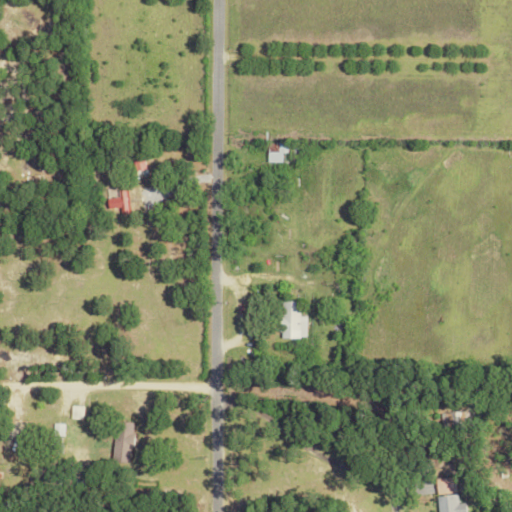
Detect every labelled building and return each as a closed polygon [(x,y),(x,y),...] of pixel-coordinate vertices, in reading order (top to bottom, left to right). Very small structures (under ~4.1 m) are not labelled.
[(267,163),(283,162),(283,153),(288,153),(288,142),(266,143),(267,163)] [(117,197),(106,197),(106,209),(118,208),(119,214),(128,213),(127,189),(116,190),(117,197)] [(306,316),(298,316),(298,301),(280,301),(279,338),(306,338),(306,316)] [(82,419),(82,406),(70,405),(69,418),(82,419)] [(132,461),(131,421),(111,422),(113,462),(132,461)] [(456,503),(455,477),(435,478),(437,511),(464,511),(464,503),(456,503)]
